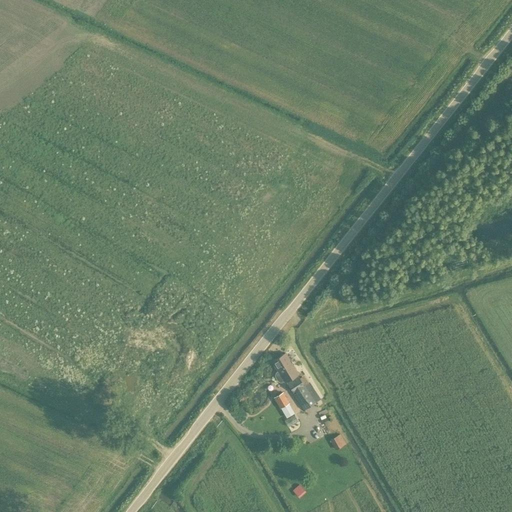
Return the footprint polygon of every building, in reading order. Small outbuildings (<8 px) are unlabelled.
[(285,383),(286,382),(288,385),(298,379),(300,378),(298,375),(299,374),(285,354),(272,362),(278,371),(276,372),(275,373),(275,375),(275,377),(277,381),(279,382),(281,382),(283,382),(284,381),(285,383)] [(298,379),(288,385),(304,410),(314,403),(298,379)] [(284,392),(274,398),(280,408),(290,402),(284,392)] [(289,403),(279,410),(286,420),(296,414),(289,403)] [(337,435),(329,440),(335,450),(343,445),(337,435)] [(299,484),(292,490),(299,498),(306,491),(299,484)]
